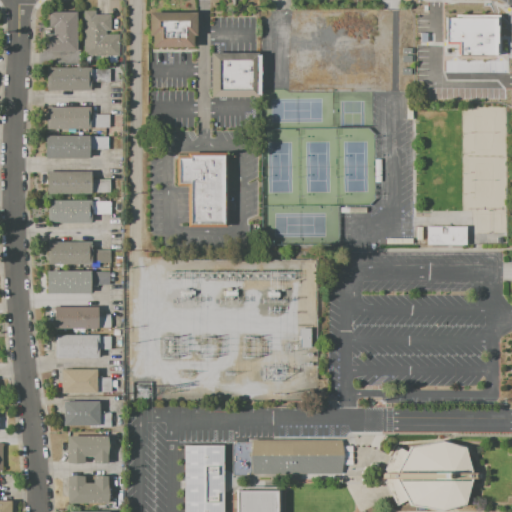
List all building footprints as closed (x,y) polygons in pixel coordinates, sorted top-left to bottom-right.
[(119,34),(119,56),(83,56),(83,11),(95,11),(95,15),(110,15),(110,31),(105,31),(105,34),(119,34)] [(43,52),(43,34),(52,34),(52,27),(48,27),(48,12),(76,12),(76,52),(43,52)] [(193,47),(152,47),(152,36),(148,36),(148,13),(196,13),(196,36),(193,36),(193,47)] [(441,22),(441,45),(457,45),(457,59),(496,59),(496,23),(441,22)] [(210,97),(210,54),(258,53),(258,56),(259,56),(259,95),(257,95),(257,97),(213,97),(210,97)] [(90,68),(90,90),(47,90),(46,68),(90,68)] [(109,69),(109,82),(91,82),(91,69),(109,69)] [(109,115),(109,127),(89,127),(89,129),(46,129),(46,107),(90,107),(89,115),(109,115)] [(108,137),(107,149),(88,149),(88,158),(44,158),(45,136),(88,136),(88,137),(108,137)] [(175,186),(175,157),(186,157),(186,154),(225,153),(225,227),(187,227),(187,186),(175,186)] [(110,179),(110,192),(91,192),(91,194),(47,194),(47,172),(90,172),(90,179),(110,179)] [(110,202),(110,214),(91,215),(91,222),(47,222),(47,201),(91,200),(91,202),(110,202)] [(465,227),(465,245),(449,245),(426,245),(426,226),(465,227)] [(109,250),(109,263),(91,262),(91,265),(47,264),(47,242),(91,243),(91,249),(109,250)] [(109,272),(109,285),(90,285),(90,293),(46,293),(46,271),(89,271),(89,272),(109,272)] [(53,329),(53,307),(97,307),(97,315),(109,315),(109,327),(97,327),(97,329),(53,329)] [(309,328),(298,328),(299,347),(309,347),(309,328)] [(55,357),(54,336),(98,335),(98,336),(109,336),(109,349),(98,349),(98,357),(55,357)] [(61,393),(61,370),(96,370),(96,377),(110,377),(110,392),(96,392),(96,393),(61,393)] [(63,426),(63,402),(98,401),(98,413),(110,413),(110,427),(94,427),(94,426),(63,426)] [(84,463),(67,463),(67,436),(107,436),(107,463),(93,463),(93,456),(84,456),(84,463)] [(340,439),(340,473),(251,473),(251,451),(251,442),(251,439),(340,439)] [(395,447),(406,452),(409,447),(441,442),(464,448),(471,473),(475,473),(475,479),(470,479),(463,505),(453,508),(441,511),(409,505),(405,500),(395,506),(390,495),(382,479),(381,473),(391,456),(395,447)] [(222,511),(183,511),(183,446),(222,445),(222,511)] [(93,476),(107,476),(107,503),(67,503),(67,477),(84,477),(84,483),(93,483),(93,476)] [(235,511),(235,491),(281,491),(281,511),(235,511)] [(10,511),(0,511),(0,501),(10,501),(10,511)]
